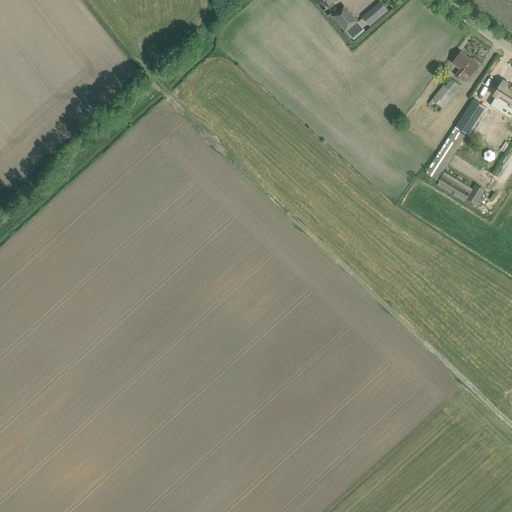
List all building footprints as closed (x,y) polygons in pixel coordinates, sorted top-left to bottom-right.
[(359,18),(368,28),(387,10),(378,1),(359,18)] [(332,17),(345,31),(357,21),(345,6),(332,17)] [(470,77),(473,72),(479,65),(471,59),(461,52),(452,63),(460,69),(456,75),(461,79),(465,73),(470,77)] [(444,85),(432,99),(442,108),(460,86),(451,79),(445,86),(444,85)] [(511,105),(511,87),(503,82),(493,98),(501,103),(503,99),(511,105)] [(473,99),(456,126),(469,135),(487,108),(473,99)] [(437,181),(466,136),(454,128),(425,173),(437,181)] [(455,155),(449,165),(486,188),(487,188),(493,178),(455,155)] [(476,205),(485,190),(475,185),(473,189),(444,172),(436,185),(464,202),(466,199),(476,205)]
